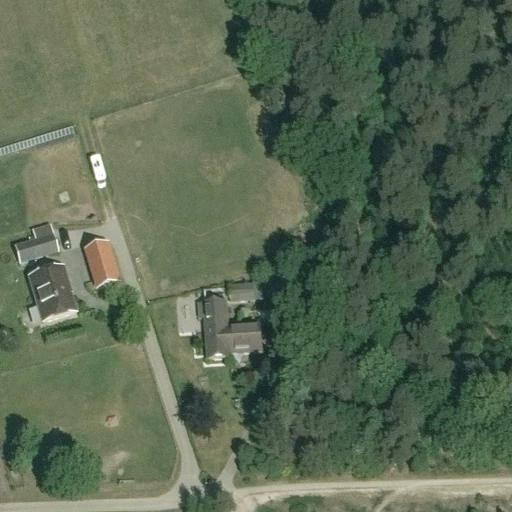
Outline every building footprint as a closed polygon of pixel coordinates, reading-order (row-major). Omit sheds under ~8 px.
[(19,268),(58,256),(50,227),(31,233),(33,239),(28,240),(29,244),(13,249),(19,268)] [(83,252),(95,293),(121,285),(109,245),(83,252)] [(29,281),(42,326),(75,317),(62,272),(29,281)] [(229,288),(230,306),(301,300),(300,278),(285,279),(286,280),(253,282),(253,286),(229,288)] [(241,319),(267,318),(267,304),(241,305),(241,319)] [(199,308),(200,323),(205,323),(208,364),(230,362),(230,358),(228,331),(227,306),(199,308)] [(230,358),(262,356),(260,330),(228,331),(230,358)] [(23,436),(13,438),(15,445),(25,442),(23,436)]
